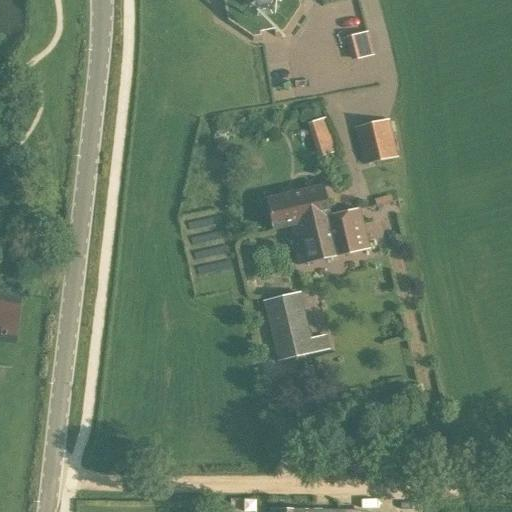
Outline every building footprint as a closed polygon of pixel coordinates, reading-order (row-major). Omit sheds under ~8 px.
[(223,0),(226,18),(223,18),(224,23),(252,42),(263,40),(259,18),(259,17),(270,15),(271,16),(275,37),(286,36),(305,7),(304,3),(301,3),(300,0),(223,0)] [(356,60),(372,56),(369,44),(353,48),(356,60)] [(324,118),(312,121),(315,130),(327,127),(324,118)] [(389,119),(353,128),(362,165),(398,157),(389,119)] [(274,231),(289,227),(330,217),(323,186),(267,200),(274,231)] [(289,227),(299,266),(369,249),(360,210),(330,217),(289,227)] [(265,302),(279,361),(313,353),(300,295),(265,302)]
